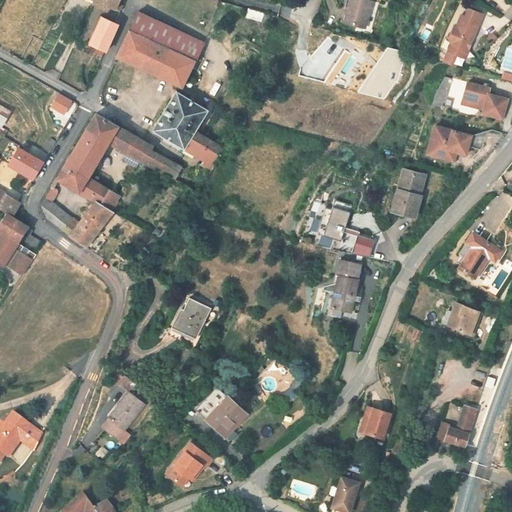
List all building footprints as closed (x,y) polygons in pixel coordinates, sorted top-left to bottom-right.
[(129,8),(124,5),(126,0),(104,0),(103,3),(126,15),(129,8)] [(359,0),(358,5),(355,4),(349,26),(373,32),(380,5),(361,0),(359,0)] [(135,35),(172,51),(160,77),(178,86),(187,90),(208,46),(144,15),(135,35)] [(95,47),(111,55),(124,29),(120,26),(109,20),(95,47)] [(474,52),(477,46),(480,46),(488,27),(474,21),(471,20),(467,29),(462,31),(452,55),(473,64),(478,54),(474,52)] [(123,60),(160,77),(172,51),(135,35),(123,60)] [(381,63),(387,65),(386,70),(397,74),(404,52),(387,46),(381,63)] [(499,95),(476,88),(471,105),(475,106),(480,111),(479,113),(492,116),(491,120),(511,125),(511,119),(511,104),(497,100),(499,95)] [(157,132),(191,153),(202,134),(214,114),(178,95),(157,132)] [(76,105),(64,98),(58,110),(69,117),(76,105)] [(0,103),(0,125),(3,128),(12,111),(0,103)] [(91,132),(107,141),(116,125),(101,116),(91,132)] [(107,141),(91,132),(79,154),(99,166),(112,145),(131,156),(140,140),(116,125),(107,141)] [(478,140),(442,129),(439,142),(446,144),(441,160),(461,165),(464,156),(473,158),(475,150),(478,140)] [(140,140),(131,156),(144,163),(202,197),(224,163),(223,161),(230,151),(202,134),(191,153),(206,162),(197,178),(182,168),(155,153),(157,149),(140,140)] [(500,135),(478,140),(475,150),(488,154),(500,135)] [(446,144),(439,142),(434,158),(441,160),(446,144)] [(40,183),(49,166),(25,151),(14,168),(40,183)] [(92,178),(99,166),(79,154),(69,171),(89,183),(92,178)] [(46,210),(51,218),(78,238),(93,248),(117,212),(106,205),(114,190),(92,178),(89,183),(69,171),(62,182),(99,204),(85,225),(75,218),(72,220),(51,202),(46,210)] [(407,195),(404,194),(398,214),(421,221),(427,201),(424,200),(430,179),(413,174),(407,195)] [(0,208),(10,215),(17,219),(25,206),(0,190),(0,208)] [(126,197),(114,190),(106,205),(117,212),(126,197)] [(308,229),(325,235),(322,246),(344,253),(359,207),(341,201),(338,210),(317,204),(308,229)] [(0,264),(9,270),(11,268),(29,279),(43,259),(25,247),(34,231),(17,219),(10,215),(1,231),(0,230),(0,264)] [(475,255),(462,275),(478,286),(491,264),(497,268),(503,258),(474,240),(468,250),(475,255)] [(343,277),(364,282),(367,268),(346,263),(342,277),(343,277)] [(364,282),(343,277),(336,308),(357,314),(364,282)] [(223,312),(202,300),(186,329),(207,340),(223,312)] [(458,320),(453,333),(475,341),(478,332),(475,331),(477,326),(479,327),(483,317),(457,308),(453,318),(458,320)] [(448,332),(453,333),(458,320),(453,318),(448,332)] [(303,376),(294,388),(300,392),(309,380),(303,376)] [(493,378),(487,376),(483,385),(490,388),(493,378)] [(148,401),(131,388),(110,414),(113,416),(127,428),(148,401)] [(253,415),(222,389),(202,413),(233,439),(253,415)] [(445,438),(465,445),(476,408),(464,404),(456,427),(454,428),(450,426),(445,438)] [(38,426),(20,413),(0,440),(0,444),(11,453),(23,438),(27,441),(38,426)] [(393,421),(370,414),(367,423),(373,425),(368,441),(386,446),(393,421)] [(127,428),(113,416),(107,424),(120,435),(127,428)] [(373,425),(367,423),(362,439),(368,441),(373,425)] [(11,453),(16,456),(27,441),(23,438),(11,453)] [(200,440),(192,448),(194,450),(182,463),(184,465),(176,473),(187,484),(195,476),(197,478),(210,465),(213,467),(215,469),(222,461),(200,440)] [(176,473),(184,465),(182,463),(179,461),(171,469),(176,473)] [(213,467),(210,465),(197,478),(200,480),(213,467)] [(343,482),(333,511),(352,511),(360,486),(343,482)] [(112,501),(100,506),(88,494),(67,511),(121,511),(120,509),(112,501)]
